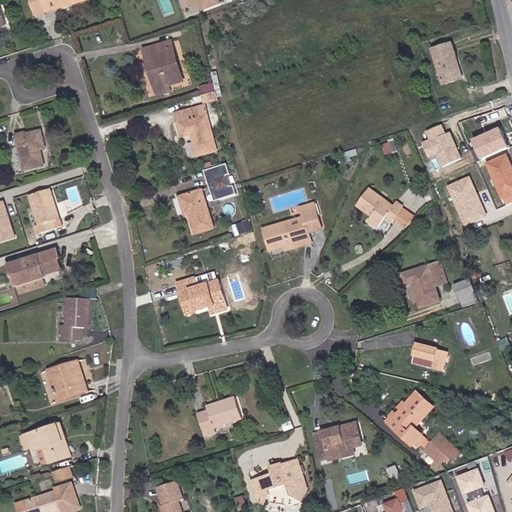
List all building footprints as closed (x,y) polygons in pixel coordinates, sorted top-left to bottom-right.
[(32,0),(37,16),(93,1),(92,0),(32,0)] [(195,0),(199,11),(220,3),(218,0),(195,0)] [(169,41),(139,49),(145,72),(175,64),(169,41)] [(457,42),(434,49),(446,86),(468,78),(457,42)] [(202,86),(207,102),(220,98),(215,82),(202,86)] [(205,104),(174,112),(181,138),(191,136),(196,156),(216,151),(205,104)] [(442,125),(427,131),(430,139),(422,142),(428,159),(436,156),(441,168),(461,160),(450,132),(445,134),(442,125)] [(498,128),(471,138),(479,159),(506,148),(498,128)] [(25,131),(13,133),(23,172),(45,166),(41,152),(46,150),(41,129),(25,133),(25,131)] [(511,156),(511,154),(490,163),(505,199),(511,196),(511,156)] [(236,195),(226,164),(205,171),(216,202),(236,195)] [(488,216),(469,177),(445,188),(464,228),(488,216)] [(397,205),(374,187),(358,207),(374,217),(372,221),(382,230),(388,220),(394,224),(396,220),(410,230),(418,217),(400,201),(397,205)] [(54,188),(31,196),(41,225),(37,227),(39,235),(67,226),(54,188)] [(206,189),(182,196),(187,217),(191,216),(198,236),(219,229),(206,189)] [(3,201),(0,202),(0,243),(16,239),(3,201)] [(296,218),(265,228),(273,252),(287,247),(289,252),(316,244),(313,234),(327,230),(318,202),(294,208),(296,218)] [(252,220),(235,224),(239,242),(256,239),(252,220)] [(60,250),(11,265),(17,283),(67,270),(60,250)] [(443,262),(405,274),(408,286),(415,285),(423,309),(446,302),(441,287),(451,284),(443,262)] [(198,278),(180,283),(190,316),(213,309),(218,314),(232,310),(223,280),(203,285),(198,278)] [(464,305),(480,299),(471,278),(456,284),(464,305)] [(95,300),(68,297),(67,324),(61,324),(61,340),(86,342),(87,328),(94,329),(95,300)] [(444,351),(420,342),(415,362),(447,371),(453,353),(444,351)] [(81,360),(49,370),(59,402),(92,391),(81,360)] [(392,415),(387,420),(409,439),(420,427),(439,406),(419,390),(408,403),(405,400),(400,406),(403,409),(400,414),(397,410),(392,415)] [(239,396),(208,405),(209,409),(200,412),(209,435),(219,433),(218,427),(246,419),(239,396)] [(360,421),(316,432),(323,460),(368,451),(360,421)] [(63,423),(30,433),(36,453),(46,450),(51,464),(75,457),(63,423)] [(420,427),(409,439),(426,455),(428,451),(447,469),(467,452),(445,433),(436,442),(420,427)] [(275,474),(254,480),(259,499),(274,496),(273,491),(290,485),(294,494),(302,500),(316,496),(302,460),(273,468),(275,474)] [(57,483),(76,477),(72,465),(53,471),(57,483)] [(477,470),(455,477),(462,495),(483,487),(477,470)] [(453,511),(441,479),(412,491),(419,510),(428,507),(430,511),(453,511)] [(182,482),(160,488),(166,505),(164,506),(165,511),(186,511),(183,501),(188,499),(182,482)] [(58,492),(17,503),(19,511),(76,511),(86,510),(75,483),(57,488),(58,492)] [(493,511),(487,496),(466,504),(469,511),(493,511)] [(382,505),(384,511),(403,511),(398,499),(382,505)]
